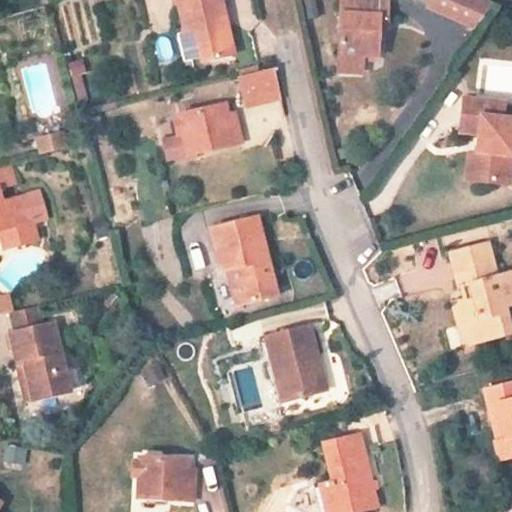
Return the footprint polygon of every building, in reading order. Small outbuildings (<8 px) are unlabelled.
[(212,0),(164,0),(171,27),(165,29),(172,59),(179,57),(182,68),(195,64),(194,59),(225,51),(212,0)] [(339,0),(336,65),(361,66),(362,57),(376,58),(377,32),(377,24),(385,24),(387,1),(378,0),(339,0)] [(422,0),(421,2),(468,23),(483,0),(422,0)] [(385,24),(377,24),(377,32),(385,33),(385,24)] [(270,94),(263,65),(230,73),(237,103),(270,94)] [(361,75),(361,66),(336,65),(336,73),(361,75)] [(471,151),(469,178),(504,182),(510,115),(495,113),(496,97),(457,94),(454,127),(473,129),(471,151)] [(215,101),(169,112),(175,138),(182,136),(187,155),(226,145),(234,143),(229,122),(221,124),(219,114),(216,101),(215,101)] [(227,113),(219,114),(221,124),(229,122),(227,113)] [(37,148),(62,141),(58,125),(32,132),(37,148)] [(182,136),(175,138),(180,156),(187,155),(182,136)] [(461,177),(469,178),(471,151),(462,150),(461,177)] [(0,221),(6,241),(33,233),(28,215),(42,211),(34,184),(0,193),(0,177),(8,175),(3,157),(0,157),(0,221)] [(220,266),(230,300),(272,290),(250,212),(203,222),(214,267),(220,266)] [(466,320),(472,340),(509,331),(506,319),(501,304),(511,300),(511,267),(494,272),(486,240),(447,251),(455,282),(468,279),(471,295),(456,301),(460,321),(466,320)] [(218,303),(230,300),(220,266),(214,267),(209,268),(218,303)] [(3,330),(11,362),(20,360),(30,397),(65,389),(47,319),(36,322),(31,301),(5,308),(9,328),(3,330)] [(457,344),(472,340),(466,320),(460,321),(456,301),(448,302),(457,344)] [(276,372),(282,397),(322,387),(304,320),(260,332),(270,373),(276,372)] [(20,400),(30,397),(20,360),(11,362),(20,400)] [(272,400),(282,397),(276,372),(270,373),(266,374),(272,400)] [(501,434),(495,435),(492,436),(497,454),(511,449),(511,373),(480,382),(486,402),(493,399),(501,434)] [(486,402),(495,435),(501,434),(493,399),(486,402)] [(319,479),(327,511),(341,511),(371,504),(351,429),(308,440),(319,479)] [(23,466),(27,449),(4,445),(0,462),(23,466)] [(141,475),(140,493),(189,495),(190,478),(183,478),(183,466),(183,453),(134,451),(133,474),(141,475)] [(191,465),(183,466),(183,478),(190,478),(191,465)] [(132,493),(140,493),(141,475),(133,474),(132,493)] [(318,511),(327,511),(319,479),(310,482),(318,511)] [(511,511),(511,493),(503,496),(507,511),(511,511)]
